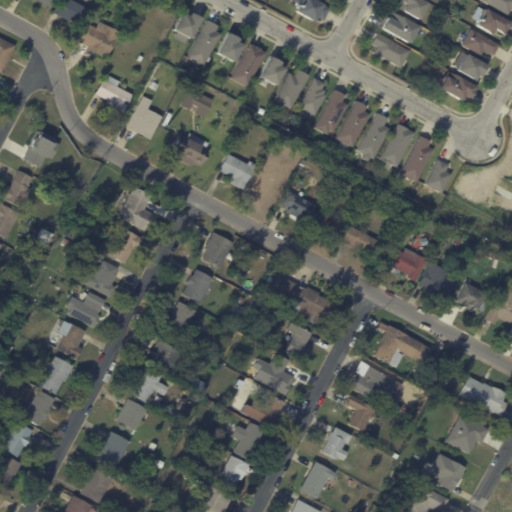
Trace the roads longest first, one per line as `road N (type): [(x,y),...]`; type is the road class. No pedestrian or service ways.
road 1 (residential): [(0,14),(52,52),(75,120),(90,139),(511,367)]
road 2 (residential): [(28,511),(198,199)]
road 3 (residential): [(479,137),(227,0)]
road 4 (residential): [(253,511),(371,292)]
